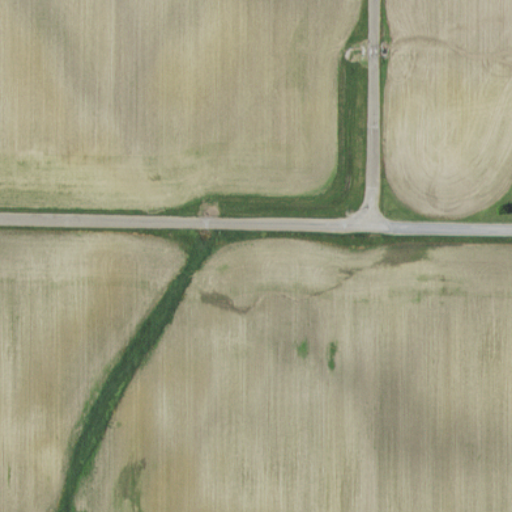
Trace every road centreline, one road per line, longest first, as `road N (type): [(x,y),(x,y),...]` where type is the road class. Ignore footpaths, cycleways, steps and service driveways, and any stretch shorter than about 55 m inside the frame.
road 1 (residential): [(366,228),(0,216)]
road 2 (residential): [(366,228),(371,0)]
road 3 (residential): [(511,230),(366,228)]
